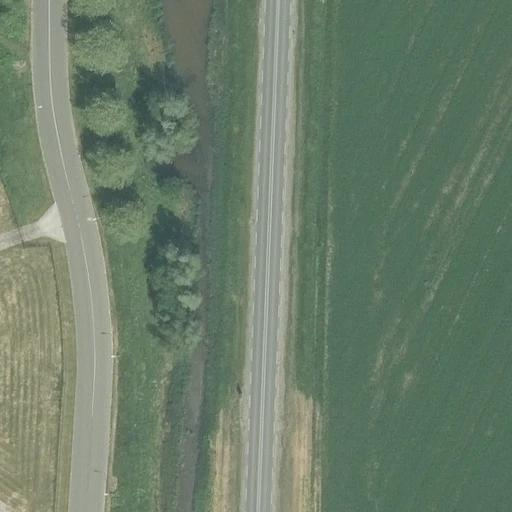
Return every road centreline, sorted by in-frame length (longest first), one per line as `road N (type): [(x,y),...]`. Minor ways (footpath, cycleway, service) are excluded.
road 1 (unclassified): [(87,511),(93,305),(54,123),(48,0)]
road 2 (primary): [(277,0),(257,511)]
